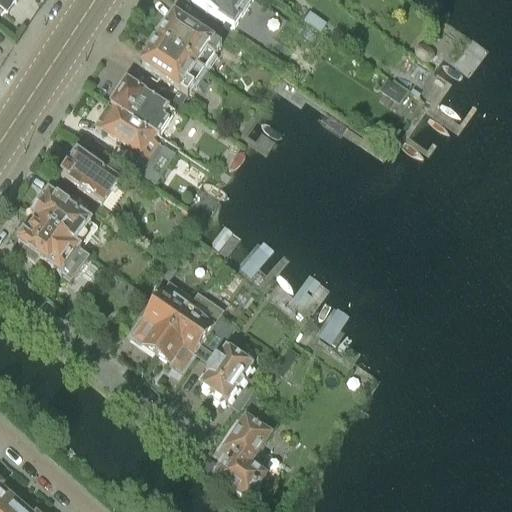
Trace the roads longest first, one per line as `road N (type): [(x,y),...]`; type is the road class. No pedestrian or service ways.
road 1 (residential): [(0,274),(201,455)]
road 2 (tertiary): [(0,142),(95,0)]
